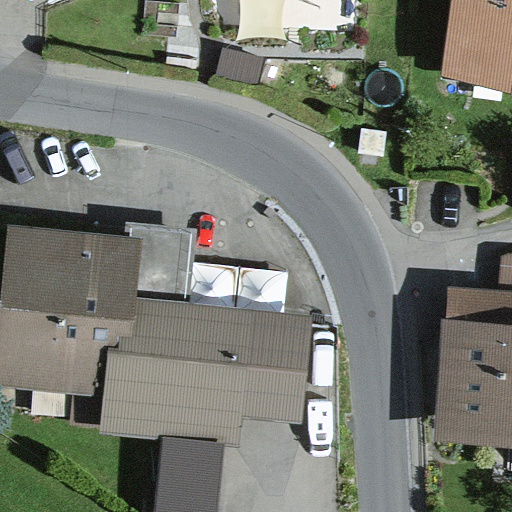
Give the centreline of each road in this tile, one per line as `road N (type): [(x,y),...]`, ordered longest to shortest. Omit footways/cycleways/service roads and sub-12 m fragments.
road 1 (unclassified): [(0,91),(208,128),(274,158),(333,201),(380,268)]
road 2 (unclassified): [(380,268),(397,367),(400,511)]
road 3 (unclassified): [(511,231),(380,268)]
